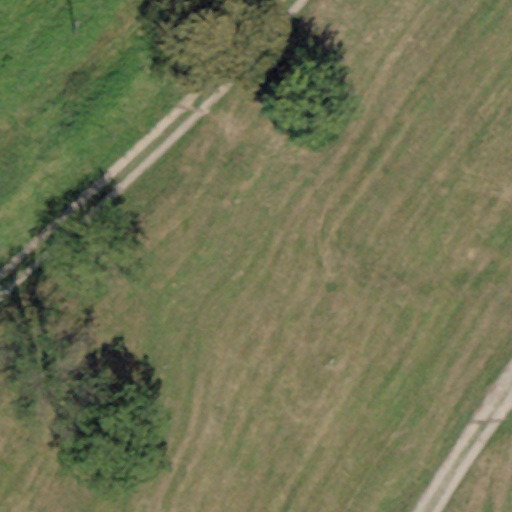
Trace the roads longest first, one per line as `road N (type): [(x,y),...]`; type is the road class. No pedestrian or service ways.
road 1 (track): [(292,0),(134,165),(0,278)]
road 2 (track): [(424,511),(511,385)]
